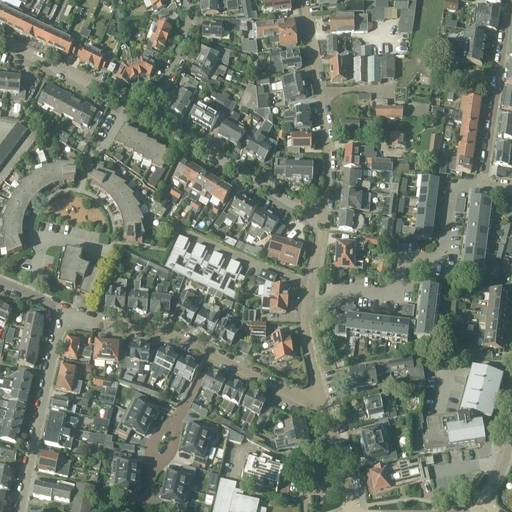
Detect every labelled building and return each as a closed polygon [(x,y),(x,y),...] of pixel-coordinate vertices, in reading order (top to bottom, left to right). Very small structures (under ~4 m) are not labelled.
[(101,0),(100,4),(108,9),(112,0),(101,0)] [(167,0),(150,0),(153,6),(152,7),(154,12),(159,10),(166,7),(164,3),(168,2),(167,0)] [(274,14),(291,11),(289,0),(285,1),(285,0),(274,0),(263,2),(265,12),(273,11),(274,14)] [(317,0),(319,7),(329,5),(330,8),(337,7),(336,4),(337,4),(336,0),(317,0)] [(375,0),(364,0),(364,12),(372,12),(372,22),(384,22),(384,9),(376,9),(375,0)] [(412,33),(416,1),(412,0),(395,0),(395,11),(401,12),(398,35),(412,33)] [(443,10),(457,12),(459,2),(445,0),(443,10)] [(252,20),(249,1),(242,3),(245,21),(252,20)] [(0,24),(1,25),(9,6),(0,2),(0,24)] [(202,15),(202,16),(218,15),(218,11),(226,10),(227,12),(237,11),(237,9),(241,9),(241,2),(235,3),(231,3),(201,6),(201,9),(199,9),(200,15),(202,15)] [(364,13),(364,3),(347,3),(347,13),(364,13)] [(18,11),(9,6),(1,25),(10,29),(18,11)] [(476,7),(475,15),(484,16),(491,17),(490,22),(498,23),(500,10),(476,7)] [(19,33),(25,19),(20,17),(23,13),(18,11),(10,29),(19,33)] [(473,28),(482,30),(497,32),(498,23),(490,22),(491,17),(484,16),(475,15),(473,28)] [(346,17),(347,24),(347,34),(368,34),(367,16),(346,17)] [(30,38),(36,25),(34,24),(37,19),(32,17),(30,22),(25,19),(19,33),(30,38)] [(340,24),(347,24),(346,17),(331,17),(331,27),(340,27),(340,24)] [(38,25),(36,25),(30,38),(41,43),(47,30),(43,27),(45,23),(40,21),(38,25)] [(158,24),(154,33),(168,39),(172,30),(169,28),(170,24),(163,21),(162,25),(158,24)] [(229,27),(222,27),(222,26),(203,25),(202,39),(221,40),(222,33),(240,33),(240,28),(241,28),(240,21),(229,21),(229,27)] [(258,40),(269,39),(296,36),(295,34),(296,34),(295,21),(257,26),(258,40)] [(347,34),(347,24),(340,24),(340,27),(331,27),(331,34),(347,34)] [(52,32),(47,30),(41,43),(50,48),(56,34),(58,30),(54,27),(52,32)] [(56,34),(50,48),(59,52),(65,38),(61,36),(63,32),(58,30),(56,34)] [(149,42),(146,51),(150,53),(151,52),(152,48),(159,51),(161,47),(164,49),(168,39),(154,33),(150,43),(149,42)] [(465,33),(463,43),(485,46),(486,41),(489,41),(489,39),(486,39),(486,36),(465,33)] [(296,36),(269,39),(270,45),(280,44),(281,49),(297,47),(296,36)] [(65,38),(59,52),(68,56),(70,53),(74,55),(77,48),(73,46),(75,42),(65,38)] [(339,53),(346,52),(345,40),(327,40),(328,56),(339,56),(339,53)] [(249,43),(249,41),(241,42),(243,52),(250,54),(249,43)] [(256,42),(249,43),(250,54),(252,54),(258,54),(256,42)] [(463,43),(462,53),(483,56),(484,53),(487,54),(488,52),(484,52),(485,46),(463,43)] [(89,66),(96,53),(86,48),(85,52),(81,50),(77,57),(81,58),(80,62),(89,66)] [(200,55),(217,63),(227,67),(231,52),(215,49),(215,50),(210,48),(209,50),(203,48),(203,49),(201,49),(200,52),(200,54),(201,55),(200,55)] [(146,51),(142,59),(151,64),(153,58),(152,58),(154,55),(150,53),(146,51)] [(105,57),(96,53),(89,66),(98,71),(100,68),(104,70),(107,63),(103,61),(105,57)] [(271,57),(269,57),(271,64),(276,64),(276,65),(300,62),(299,53),(283,56),(271,57)] [(483,58),(483,56),(462,53),(460,63),(482,66),(483,60),(486,60),(487,59),(483,58)] [(216,65),(217,63),(200,55),(198,61),(225,74),(227,70),(216,65)] [(133,65),(138,79),(147,77),(150,78),(156,66),(151,64),(142,59),(141,62),(133,65)] [(345,66),(351,66),(351,60),(345,60),(345,62),(331,62),(331,64),(330,66),(330,68),(331,70),(332,82),(346,82),(345,66)] [(393,60),(368,61),(368,86),(380,85),(380,81),(393,81),(393,60)] [(224,78),(225,74),(198,61),(195,68),(218,79),(219,76),(224,78)] [(354,86),(368,86),(368,61),(354,61),(354,86)] [(301,69),(300,62),(276,65),(276,64),(271,64),(272,74),(278,73),(278,72),(283,71),(301,69)] [(421,64),(419,76),(431,78),(433,66),(421,64)] [(138,79),(133,65),(126,67),(123,66),(116,80),(128,86),(130,82),(138,79)] [(218,79),(195,68),(194,68),(194,69),(192,70),(191,73),(192,74),(191,75),(196,77),(195,79),(201,82),(201,83),(207,86),(218,91),(220,85),(216,83),(218,79)] [(0,76),(0,92),(7,94),(8,77),(0,76)] [(8,77),(7,94),(19,95),(19,101),(25,101),(26,89),(20,88),(21,78),(8,77)] [(254,80),(247,77),(245,82),(253,85),(254,85),(254,80)] [(281,81),(283,92),(304,88),(302,77),(287,80),(281,81)] [(176,114),(195,82),(191,79),(187,85),(187,84),(182,93),(180,92),(170,110),(176,114)] [(195,82),(176,114),(183,118),(194,99),(192,98),(197,90),(196,89),(199,84),(195,82)] [(43,106),(48,109),(58,91),(48,85),(37,106),(41,109),(43,106)] [(248,85),(245,93),(257,98),(256,88),(248,85)] [(304,88),(283,92),(285,102),(291,101),(306,99),(304,88)] [(53,114),(57,117),(68,96),(58,91),(48,109),(54,112),(53,114)] [(239,106),(243,108),(249,111),(258,110),(257,98),(245,93),(239,106)] [(62,117),(68,119),(77,101),(68,96),(57,117),(61,119),(62,117)] [(269,110),(267,96),(257,96),(258,111),(269,110)] [(461,112),(464,113),(479,115),(481,101),(463,98),(461,112)] [(511,100),(504,98),(502,110),(511,111),(511,103),(511,100)] [(222,110),(227,113),(232,103),(227,100),(222,110)] [(72,125),(76,127),(87,106),(77,101),(68,119),(73,122),(72,125)] [(403,120),(403,108),(387,108),(387,102),(377,102),(377,108),(376,120),(403,120)] [(193,123),(200,127),(209,112),(211,109),(201,103),(199,106),(191,119),(194,121),(193,123)] [(237,105),(232,103),(227,113),(231,115),(237,105)] [(87,106),(76,127),(80,129),(81,133),(88,131),(87,130),(97,111),(87,106)] [(209,112),(200,127),(207,131),(208,129),(211,131),(219,118),(218,118),(220,115),(211,109),(209,112)] [(285,115),(285,121),(309,119),(309,109),(293,110),(293,115),(285,115)] [(266,122),(266,118),(265,111),(254,112),(253,113),(266,122)] [(462,125),(477,127),(479,115),(464,113),(462,125)] [(234,126),(235,127),(240,117),(234,114),(232,118),(230,116),(218,136),(230,143),(234,136),(230,134),(234,126)] [(255,116),(252,121),(258,124),(261,119),(255,116)] [(507,130),(511,131),(511,119),(501,118),(500,126),(508,127),(507,130)] [(310,130),(309,119),(285,121),(286,127),(294,126),(295,131),(310,130)] [(37,128),(39,125),(32,120),(30,124),(37,128)] [(371,128),(372,121),(354,120),(354,124),(342,123),(341,134),(359,134),(359,128),(371,128)] [(257,136),(265,141),(266,139),(273,127),(272,126),(266,123),(260,134),(258,133),(257,136)] [(18,124),(14,129),(24,137),(28,131),(27,131),(18,124)] [(234,136),(230,143),(237,147),(245,133),(242,131),(245,128),(239,124),(237,128),(235,127),(234,126),(230,134),(234,136)] [(39,125),(37,128),(45,133),(47,129),(39,125)] [(455,136),(461,136),(476,139),(477,127),(462,125),(462,130),(456,129),(455,136)] [(114,144),(124,148),(134,134),(135,132),(124,128),(126,127),(125,126),(114,144)] [(508,127),(500,126),(498,138),(511,139),(511,131),(507,130),(508,127)] [(20,141),(24,137),(14,129),(10,134),(20,141)] [(52,131),(49,135),(57,139),(59,135),(52,131)] [(91,137),(92,136),(87,133),(81,143),(86,146),(91,137)] [(16,146),(20,141),(10,134),(6,139),(16,146)] [(123,150),(134,154),(143,140),(144,138),(134,134),(124,148),(123,150)] [(406,136),(390,134),(390,147),(406,148),(406,136)] [(255,158),(263,144),(265,141),(257,136),(255,139),(254,139),(246,153),(255,158)] [(459,148),(474,150),(476,139),(461,136),(459,148)] [(288,154),(299,155),(299,149),(311,149),(311,146),(313,146),(313,140),(311,140),(311,137),(292,137),(292,149),(288,149),(288,154)] [(13,151),(16,146),(6,139),(3,144),(13,151)] [(263,144),(255,158),(264,163),(269,155),(274,158),(277,146),(266,139),(265,141),(263,144)] [(133,156),(143,159),(152,145),(153,143),(143,140),(134,154),(133,156)] [(0,148),(9,156),(13,151),(3,144),(0,147),(0,148)] [(142,161),(152,165),(161,151),(163,149),(152,145),(143,159),(142,161)] [(497,146),(496,154),(504,155),(503,159),(511,160),(511,153),(511,148),(497,146)] [(359,159),(372,160),(376,160),(376,155),(373,155),(373,149),(345,147),(345,159),(359,160),(359,159)] [(0,156),(5,160),(9,156),(0,148),(0,156)] [(457,160),(472,162),(474,150),(459,148),(457,160)] [(172,155),(161,151),(152,165),(151,167),(157,169),(147,185),(154,190),(165,171),(163,170),(172,155)] [(504,155),(496,154),(494,166),(509,168),(511,167),(511,160),(503,159),(504,155)] [(68,165),(61,165),(64,183),(74,184),(75,164),(75,158),(70,158),(69,162),(68,162),(68,163),(69,163),(68,165)] [(440,168),(439,175),(446,175),(446,169),(448,158),(442,158),(440,168)] [(64,183),(61,165),(60,159),(55,160),(55,164),(55,165),(55,167),(48,168),(55,185),(65,184),(64,183)] [(359,160),(345,159),(344,168),(351,168),(351,171),(353,171),(360,172),(360,167),(359,167),(359,160)] [(452,171),(456,172),(471,174),(472,162),(457,160),(451,159),(450,171),(452,171)] [(276,160),(275,171),(283,171),(283,176),(290,181),(301,181),(301,174),(299,174),(299,163),(297,163),(287,162),(287,160),(276,160)] [(371,173),(389,174),(390,174),(391,162),(376,160),(372,160),(372,165),(371,173)] [(182,185),(193,168),(183,162),(172,180),(182,185)] [(391,162),(390,174),(400,175),(408,176),(409,163),(391,162)] [(55,185),(48,168),(46,163),(42,164),(42,169),(42,172),(36,174),(46,190),(55,186),(55,185)] [(100,190),(110,174),(103,172),(104,170),(104,169),(104,165),(99,163),(98,168),(97,168),(91,187),(100,190)] [(302,163),(299,163),(299,174),(301,174),(301,181),(301,185),(303,188),(309,188),(311,186),(311,182),(312,182),(313,164),(302,163)] [(194,186),(202,173),(193,168),(182,185),(186,188),(189,183),(194,186)] [(46,190),(36,174),(33,169),(29,171),(30,176),(31,178),(25,182),(38,195),(46,190)] [(113,169),(110,174),(100,190),(99,191),(108,196),(120,182),(115,179),(115,177),(116,177),(116,176),(115,176),(117,172),(113,169)] [(202,173),(194,186),(191,191),(200,197),(211,179),(208,177),(210,174),(204,171),(202,173)] [(343,181),(357,182),(370,183),(371,173),(360,172),(353,171),(352,174),(343,173),(343,181)] [(388,185),(391,185),(399,186),(400,175),(390,174),(389,174),(388,185)] [(38,195),(25,182),(21,177),(18,181),(20,185),(20,186),(20,185),(21,187),(16,192),(31,203),(39,196),(38,195)] [(114,203),(129,192),(124,188),(125,186),(126,186),(126,185),(128,181),(124,178),(120,182),(108,196),(107,197),(114,203)] [(212,197),(220,184),(211,179),(200,197),(209,202),(212,197)] [(422,179),(421,189),(437,191),(439,181),(422,179)] [(357,182),(343,181),(342,190),(357,191),(357,187),(362,188),(370,189),(370,183),(357,182)] [(231,191),(220,184),(212,197),(223,204),(231,191)] [(389,196),(390,196),(396,197),(397,197),(399,186),(391,185),(389,196)] [(13,198),(9,203),(26,211),(32,203),(31,203),(16,192),(12,188),(9,192),(12,196),(11,196),(12,197),(12,196),(13,198)] [(119,211),(136,204),(132,198),(134,197),(134,196),(137,193),(134,189),(129,192),(114,203),(113,204),(119,211)] [(174,198),(178,192),(174,189),(170,195),(174,198)] [(421,189),(420,199),(436,201),(437,191),(421,189)] [(182,195),(178,192),(174,198),(171,204),(175,206),(178,200),(179,201),(182,195)] [(472,196),(470,208),(490,211),(491,201),(478,199),(479,193),(469,192),(469,195),(472,196)] [(239,217),(249,202),(244,199),(246,196),(242,193),(230,212),(227,217),(223,214),(214,226),(219,229),(226,220),(234,225),(239,217)] [(341,201),(370,204),(371,196),(358,195),(342,193),(342,195),(341,195),(340,199),(341,200),(341,201)] [(436,201),(420,199),(419,209),(435,211),(436,201)] [(193,209),(196,203),(192,200),(188,206),(193,209)] [(26,211),(9,203),(4,201),(2,205),(5,208),(6,209),(8,210),(5,216),(23,220),(27,211),(26,211)] [(123,221),(141,216),(138,210),(140,209),(144,206),(142,201),(136,204),(119,211),(119,212),(123,221)] [(252,205),(249,202),(239,217),(248,223),(259,204),(255,201),(252,205)] [(369,213),(370,204),(341,201),(341,203),(340,204),(340,208),(340,209),(340,210),(357,212),(369,213)] [(157,203),(150,212),(162,218),(166,211),(161,208),(162,206),(157,203)] [(201,206),(196,203),(193,209),(190,213),(195,216),(201,206)] [(220,210),(215,207),(212,213),(216,216),(220,210)] [(469,218),(489,221),(490,211),(470,208),(469,218)] [(435,211),(419,209),(417,219),(434,221),(435,211)] [(255,241),(257,238),(270,215),(261,210),(252,225),(257,229),(253,235),(251,234),(249,238),(255,241)] [(23,220),(5,216),(0,214),(0,220),(2,221),(2,222),(3,222),(4,223),(3,229),(22,230),(24,220),(23,220)] [(337,227),(338,228),(338,230),(353,232),(358,232),(361,231),(363,227),(364,222),(362,218),(359,216),(354,215),(340,214),(340,216),(338,217),(338,220),(339,221),(339,222),(338,223),(337,227)] [(122,221),(124,230),(143,230),(149,229),(148,220),(147,215),(141,216),(123,221),(122,221)] [(279,221),(270,215),(257,238),(260,241),(264,233),(268,235),(269,234),(270,235),(279,221)] [(468,229),(488,231),(489,221),(469,218),(468,229)] [(434,221),(417,219),(416,229),(432,231),(434,221)] [(383,221),(381,239),(392,240),(394,222),(383,221)] [(431,242),(432,231),(416,229),(403,228),(402,235),(415,236),(415,240),(431,242)] [(22,230),(3,229),(0,229),(0,234),(1,235),(1,236),(2,236),(2,235),(4,236),(3,243),(22,240),(22,230)] [(143,230),(124,230),(123,230),(124,240),(123,240),(123,241),(142,244),(142,236),(144,236),(145,236),(144,236),(149,235),(149,229),(143,230)] [(466,239),(486,242),(488,231),(468,229),(466,239)] [(179,237),(164,269),(170,271),(179,275),(182,277),(185,270),(176,265),(180,257),(189,262),(191,257),(186,255),(190,245),(189,246),(187,244),(188,243),(188,242),(180,238),(179,237)] [(234,248),(237,243),(226,238),(223,243),(234,248)] [(296,267),(302,247),(294,244),(294,245),(274,238),(267,257),(290,264),(289,265),(296,267)] [(365,244),(380,246),(381,240),(366,238),(365,244)] [(23,239),(22,240),(3,243),(0,243),(0,248),(3,249),(4,249),(6,249),(7,256),(25,249),(24,249),(23,239)] [(465,249),(485,252),(486,242),(466,239),(465,249)] [(243,253),(246,246),(238,242),(235,249),(243,253)] [(335,257),(354,257),(354,252),(363,252),(364,246),(355,246),(355,245),(337,244),(337,249),(336,251),(335,257)] [(185,270),(182,277),(184,278),(190,281),(198,285),(199,285),(202,278),(193,274),(197,266),(206,270),(208,265),(203,263),(208,253),(207,253),(206,254),(204,253),(205,251),(205,250),(197,246),(196,245),(191,257),(189,262),(185,270)] [(246,246),(243,253),(257,259),(260,254),(262,251),(263,250),(256,247),(254,250),(246,246)] [(122,249),(120,254),(127,257),(129,252),(122,249)] [(464,260),(484,262),(485,252),(465,249),(464,260)] [(91,299),(102,274),(89,268),(89,269),(80,265),(83,254),(66,251),(66,252),(65,258),(64,257),(62,263),(58,279),(60,279),(59,285),(58,286),(75,290),(76,286),(81,287),(80,290),(81,290),(85,291),(84,296),(91,299)] [(136,263),(139,257),(129,252),(127,257),(126,258),(136,263)] [(205,288),(210,290),(216,293),(219,286),(210,282),(214,274),(223,278),(226,273),(220,271),(225,261),(224,261),(224,262),(221,261),(222,259),(223,258),(214,254),(208,265),(206,270),(202,278),(199,285),(205,288)] [(135,264),(146,269),(147,266),(149,261),(139,257),(136,263),(135,264)] [(354,257),(335,257),(335,262),(336,264),(336,269),(362,270),(363,264),(354,263),(354,257)] [(463,270),(482,273),(484,262),(464,260),(463,270)] [(149,261),(147,266),(157,272),(160,266),(149,261)] [(388,262),(379,261),(377,274),(387,275),(388,262)] [(216,293),(217,293),(223,296),(228,299),(234,301),(238,294),(228,290),(231,282),(235,284),(237,281),(243,284),(246,276),(244,279),(239,276),(242,270),(241,269),(241,270),(238,269),(239,267),(240,267),(240,266),(232,262),(231,262),(226,273),(223,278),(219,286),(216,293)] [(157,272),(167,277),(170,271),(164,269),(160,266),(157,272)] [(481,283),(482,273),(463,270),(461,280),(481,283)] [(262,272),(259,279),(273,285),(276,277),(263,271),(262,272)] [(174,289),(180,291),(184,278),(182,277),(179,275),(174,289)] [(117,282),(117,285),(115,311),(123,312),(125,294),(122,294),(122,290),(126,290),(126,282),(118,281),(118,282),(117,282)] [(137,313),(140,283),(135,282),(134,291),(131,291),(130,295),(128,312),(137,313)] [(140,283),(137,313),(146,314),(148,296),(148,291),(140,291),(141,283),(140,283)] [(106,310),(115,311),(117,285),(111,284),(108,286),(108,292),(107,298),(104,298),(103,304),(106,304),(106,310)] [(164,284),(163,287),(160,316),(168,317),(170,299),(166,298),(167,290),(169,288),(170,285),(164,284)] [(196,289),(203,293),(205,288),(199,285),(198,285),(196,289)] [(151,315),(160,316),(163,287),(158,286),(157,297),(153,297),(151,315)] [(272,287),(271,300),(288,302),(289,293),(288,293),(288,289),(272,287)] [(441,289),(423,287),(417,339),(435,341),(441,289)] [(208,295),(215,298),(217,293),(216,293),(210,290),(208,295)] [(489,302),(508,304),(509,293),(485,290),(484,295),(490,295),(489,302)] [(182,323),(194,299),(195,297),(190,295),(186,304),(182,303),(174,318),(182,323)] [(198,311),(194,309),(199,299),(195,297),(194,299),(182,323),(190,326),(198,311)] [(231,309),(233,306),(235,302),(234,301),(228,299),(225,306),(231,309)] [(288,302),(271,300),(263,299),(262,312),(286,314),(286,310),(287,310),(288,302)] [(354,301),(343,300),(341,312),(353,313),(353,307),(354,301)] [(246,307),(235,302),(233,306),(243,312),(246,307)] [(508,304),(489,302),(488,309),(483,309),(482,313),(506,316),(508,304)] [(6,307),(0,305),(0,324),(5,327),(12,311),(6,308),(6,307)] [(403,305),(401,316),(411,318),(413,318),(415,307),(403,305)] [(203,333),(216,307),(215,307),(214,309),(210,308),(207,315),(202,313),(194,329),(203,333)] [(220,309),(216,307),(203,333),(210,337),(218,321),(220,315),(219,315),(221,313),(218,312),(220,309)] [(25,324),(24,330),(42,333),(43,327),(42,327),(44,321),(38,319),(40,313),(33,311),(31,318),(24,316),(23,323),(25,324)] [(256,312),(244,312),(242,323),(255,324),(256,312)] [(506,316),(482,313),(482,317),(487,318),(487,325),(505,327),(506,316)] [(214,339),(223,343),(234,320),(227,316),(223,324),(223,323),(214,339)] [(347,321),(337,320),(335,337),(346,339),(347,336),(407,344),(410,326),(348,318),(347,321)] [(234,320),(223,343),(230,347),(233,342),(235,343),(238,337),(236,336),(238,331),(234,329),(238,322),(234,320)] [(251,337),(266,337),(266,325),(251,324),(251,337)] [(505,327),(487,325),(486,332),(480,331),(480,336),(503,339),(505,327)] [(7,338),(6,338),(13,340),(15,331),(10,330),(7,338)] [(42,333),(24,330),(22,341),(39,344),(40,339),(41,339),(42,333)] [(268,344),(270,351),(291,347),(290,338),(289,339),(288,335),(265,339),(265,344),(268,344)] [(503,339),(480,336),(479,340),(485,340),(484,348),(502,350),(503,339)] [(67,338),(65,348),(84,352),(85,353),(86,347),(84,347),(85,342),(67,338)] [(39,344),(22,341),(19,354),(37,357),(38,351),(37,351),(39,344)] [(94,361),(106,362),(108,342),(96,341),(94,361)] [(120,344),(108,342),(106,363),(118,364),(120,344)] [(245,343),(239,342),(238,352),(248,357),(253,347),(245,343)] [(126,370),(139,371),(141,346),(132,345),(131,360),(128,359),(127,360),(127,367),(126,370)] [(150,346),(141,346),(139,371),(138,375),(142,376),(143,372),(143,364),(148,364),(150,346)] [(291,347),(270,351),(271,359),(268,359),(270,364),(293,360),(292,356),(293,356),(291,347)] [(85,353),(84,352),(65,348),(63,358),(77,361),(78,356),(91,359),(91,354),(85,353)] [(159,355),(157,353),(154,359),(156,360),(155,364),(154,364),(150,373),(154,374),(152,379),(156,381),(155,382),(156,382),(171,353),(162,349),(159,355)] [(178,357),(171,353),(156,382),(160,384),(166,371),(170,373),(178,357)] [(36,363),(37,357),(19,354),(17,365),(34,369),(35,363),(36,363)] [(178,389),(191,363),(182,359),(174,375),(178,377),(176,382),(175,381),(171,388),(177,391),(178,389)] [(413,367),(412,359),(402,361),(402,362),(389,364),(391,373),(408,370),(410,383),(425,382),(422,366),(413,367)] [(198,367),(191,363),(178,389),(181,391),(186,381),(190,383),(198,367)] [(353,389),(377,385),(375,377),(381,376),(379,365),(365,368),(365,367),(359,368),(360,369),(350,371),(350,372),(349,372),(348,375),(348,378),(350,380),(351,380),(353,389)] [(62,366),(59,378),(79,382),(82,371),(76,370),(77,369),(62,366)] [(425,453),(446,450),(447,452),(456,450),(456,448),(485,443),(482,425),(480,426),(478,417),(490,420),(502,377),(473,370),(460,416),(461,419),(458,419),(457,416),(426,421),(429,435),(424,435),(422,422),(424,421),(423,414),(412,416),(413,431),(411,444),(412,455),(425,453)] [(14,384),(31,387),(33,378),(10,373),(9,379),(15,380),(14,384)] [(207,401),(218,377),(210,373),(202,389),(206,391),(203,398),(204,399),(207,401)] [(98,386),(102,387),(104,380),(92,377),(91,385),(98,386)] [(218,377),(207,401),(204,407),(199,416),(206,419),(210,410),(208,409),(210,405),(211,405),(212,402),(211,402),(214,395),(218,397),(226,381),(218,377)] [(79,382),(59,378),(56,390),(72,393),(77,394),(79,382)] [(132,383),(119,378),(118,384),(130,388),(132,383)] [(112,382),(104,380),(102,387),(108,389),(111,389),(112,382)] [(0,389),(2,390),(12,392),(29,396),(31,387),(14,384),(4,381),(3,386),(0,385),(0,389)] [(221,410),(226,413),(238,387),(230,383),(222,399),(225,400),(221,408),(222,408),(221,410)] [(152,390),(142,386),(140,392),(150,396),(152,390)] [(238,387),(226,413),(231,415),(235,407),(234,407),(235,405),(238,407),(246,391),(238,387)] [(107,388),(105,397),(114,399),(115,394),(116,390),(107,388)] [(404,397),(413,394),(411,388),(402,390),(404,397)] [(162,393),(152,390),(150,396),(160,400),(162,393)] [(29,396),(12,392),(11,396),(5,395),(4,400),(26,406),(29,396)] [(241,422),(245,424),(259,397),(250,393),(242,409),(247,411),(241,422)] [(135,394),(132,400),(136,402),(137,401),(144,404),(147,399),(135,394)] [(99,403),(104,404),(113,406),(114,399),(105,397),(101,396),(99,403)] [(259,397),(245,424),(250,426),(255,417),(254,417),(255,415),(258,417),(261,411),(263,412),(265,407),(263,406),(266,401),(259,397)] [(383,421),(387,420),(397,418),(396,413),(388,415),(384,397),(378,399),(364,402),(367,414),(368,414),(369,420),(382,417),(383,421)] [(76,408),(73,407),(74,402),(63,400),(54,398),(52,410),(75,415),(76,408)] [(179,401),(172,398),(170,403),(177,406),(179,401)] [(8,410),(7,413),(24,417),(26,408),(9,404),(0,401),(0,407),(2,408),(8,410)] [(136,402),(131,414),(151,424),(153,419),(155,421),(159,413),(156,412),(157,411),(144,404),(137,401),(136,402)] [(191,411),(199,416),(204,407),(195,403),(191,411)] [(0,420),(5,422),(21,426),(24,417),(7,413),(6,416),(0,414),(0,420)] [(125,426),(124,427),(132,430),(144,437),(151,424),(131,414),(125,426)] [(51,415),(49,425),(64,428),(65,424),(76,426),(77,420),(51,415)] [(215,417),(213,423),(219,426),(222,420),(215,417)] [(258,428),(264,430),(269,419),(263,417),(258,428)] [(93,427),(108,430),(109,423),(95,419),(93,427)] [(5,422),(0,420),(0,430),(19,435),(21,426),(5,422)] [(219,426),(229,432),(232,426),(233,425),(222,420),(219,426)] [(275,436),(277,437),(284,436),(307,431),(305,420),(285,424),(286,430),(284,431),(283,429),(274,431),(275,436)] [(359,437),(361,447),(389,440),(386,427),(389,427),(387,420),(383,421),(374,423),(376,429),(361,433),(362,437),(359,437)] [(121,424),(118,431),(129,436),(132,430),(124,427),(125,426),(121,424)] [(47,435),(73,441),(74,435),(64,433),(64,428),(49,425),(47,427),(46,431),(47,432),(47,435)] [(208,425),(206,430),(214,433),(213,434),(218,435),(220,429),(208,425)] [(190,427),(187,434),(190,435),(188,440),(209,447),(213,434),(214,433),(206,430),(193,426),(192,428),(190,427)] [(239,437),(242,431),(232,426),(229,432),(239,437)] [(243,429),(242,431),(239,437),(243,439),(247,431),(243,429)] [(0,439),(16,444),(19,435),(0,430),(0,439)] [(307,446),(306,443),(310,442),(307,431),(284,436),(277,437),(277,441),(275,442),(277,452),(307,446)] [(244,439),(243,439),(239,437),(229,432),(227,442),(241,445),(244,439)] [(72,445),(73,441),(47,435),(45,445),(71,451),(72,445)] [(94,445),(104,448),(105,443),(105,441),(106,437),(96,435),(94,445)] [(265,442),(254,437),(251,442),(262,448),(265,442)] [(188,440),(184,453),(197,458),(205,460),(205,459),(209,447),(188,440)] [(395,453),(392,454),(389,440),(361,447),(364,457),(367,456),(368,460),(382,457),(384,462),(396,459),(395,453)] [(0,446),(0,458),(15,462),(18,451),(0,446)] [(77,451),(75,457),(86,459),(87,453),(77,451)] [(41,462),(70,468),(71,463),(64,461),(58,460),(59,456),(43,453),(41,462)] [(277,490),(285,466),(270,462),(270,460),(262,456),(261,459),(249,455),(242,480),(277,490)] [(197,458),(195,463),(207,468),(209,461),(205,459),(205,460),(197,458)] [(118,463),(117,476),(139,478),(140,464),(126,462),(118,461),(118,463)] [(70,468),(41,462),(39,472),(68,478),(70,468)] [(418,484),(429,481),(427,469),(421,470),(419,466),(409,468),(408,464),(399,466),(399,464),(375,469),(376,473),(371,475),(375,492),(381,491),(380,490),(389,489),(388,488),(418,481),(418,484)] [(0,479),(12,482),(14,472),(0,468),(0,479)] [(183,470),(182,476),(189,477),(189,478),(194,479),(195,472),(183,470)] [(168,472),(165,486),(186,491),(189,478),(189,477),(182,476),(168,472)] [(219,477),(210,475),(207,492),(215,494),(219,477)] [(115,489),(115,490),(123,491),(137,493),(137,491),(140,491),(141,483),(138,483),(139,478),(117,476),(115,489)] [(12,482),(0,479),(0,490),(9,492),(12,482)] [(266,511),(267,510),(258,508),(259,502),(242,498),(243,492),(235,490),(236,484),(220,480),(212,511),(266,511)] [(72,493),(36,485),(33,498),(51,502),(51,500),(69,504),(72,493)] [(90,511),(95,489),(94,489),(77,486),(72,511),(90,511)] [(161,490),(159,498),(162,499),(161,500),(175,504),(183,505),(183,504),(186,491),(165,486),(164,491),(161,490)] [(110,489),(110,496),(122,497),(123,491),(115,490),(115,489),(110,489)] [(0,495),(0,505),(6,507),(8,497),(0,495)]
